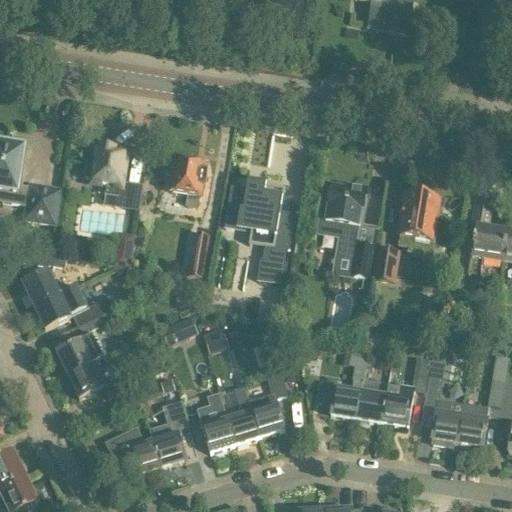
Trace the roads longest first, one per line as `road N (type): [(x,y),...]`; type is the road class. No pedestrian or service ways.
road 1 (residential): [(511,139),(0,58)]
road 2 (residential): [(170,511),(318,469),(511,499)]
road 3 (residential): [(0,330),(88,511)]
